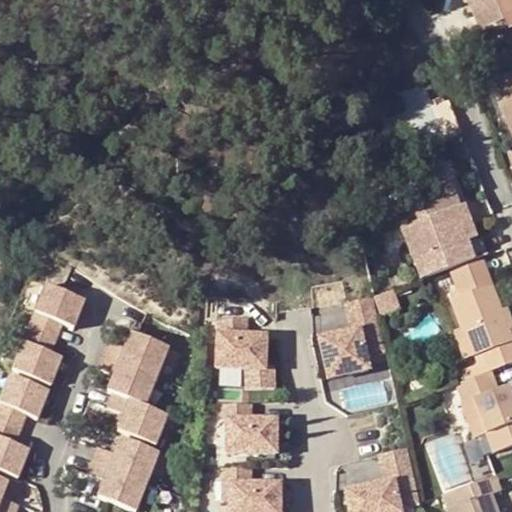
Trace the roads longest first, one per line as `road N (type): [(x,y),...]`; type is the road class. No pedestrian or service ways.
road 1 (residential): [(409,0),(511,220)]
road 2 (residential): [(102,303),(45,453),(54,511)]
road 3 (residential): [(307,511),(298,311)]
